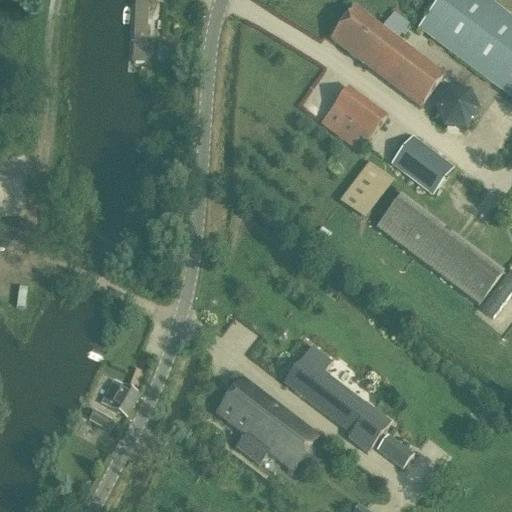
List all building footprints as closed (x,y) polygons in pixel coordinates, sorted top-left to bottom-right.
[(511,101),(511,21),(483,0),(441,0),(418,31),(511,101)] [(132,72),(152,72),(152,4),(132,4),(132,72)] [(393,17),(381,33),(353,13),(330,45),(420,111),(443,79),(395,44),(407,27),(393,17)] [(359,157),(386,122),(347,93),(321,128),(359,157)] [(479,116),(470,95),(449,93),(434,111),(443,132),(465,135),(479,116)] [(430,197),(450,170),(412,141),(392,168),(430,197)] [(359,219),(386,184),(367,169),(340,204),(359,219)] [(479,308),(503,276),(401,200),(377,232),(479,308)] [(493,322),(511,296),(511,273),(482,314),(493,322)] [(388,426),(323,377),(331,366),(312,351),(284,387),(350,438),(347,442),(367,457),(390,428),(388,426)] [(319,442),(242,382),(217,414),(246,437),(237,448),(260,467),(268,457),(289,473),(287,476),(290,479),(293,476),(294,475),(288,470),(311,438),(318,443),(319,442)] [(127,420),(139,398),(114,384),(101,406),(127,420)] [(106,431),(111,423),(94,413),(89,422),(106,431)] [(413,459),(387,440),(377,454),(403,473),(413,459)]
